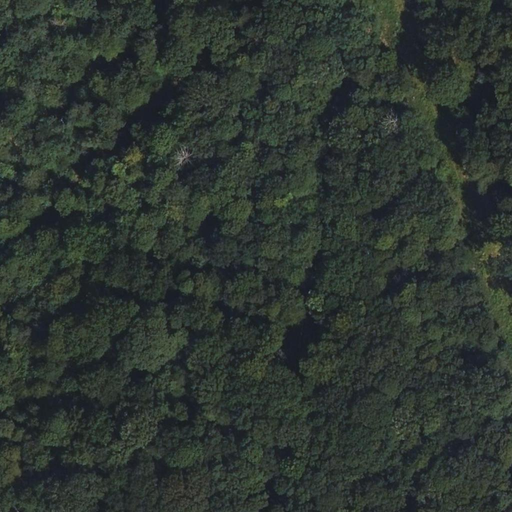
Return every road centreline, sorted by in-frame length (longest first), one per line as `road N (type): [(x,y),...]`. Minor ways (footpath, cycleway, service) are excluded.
road 1 (track): [(275,511),(350,0)]
road 2 (track): [(254,0),(0,253)]
road 3 (track): [(511,292),(407,0)]
